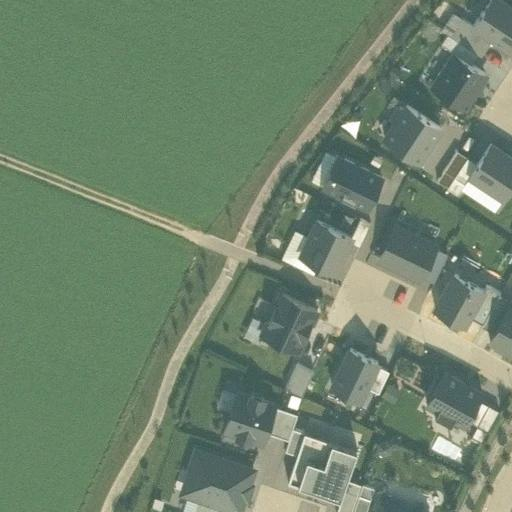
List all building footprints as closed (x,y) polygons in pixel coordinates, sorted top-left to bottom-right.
[(511,44),(511,8),(499,0),(488,0),(473,25),(492,38),(509,49),(511,44)] [(473,25),(463,18),(451,36),(457,40),(477,54),(481,56),(492,38),(473,25)] [(447,34),(441,44),(451,51),(457,40),(447,34)] [(457,40),(451,51),(456,54),(471,64),(477,54),(457,40)] [(441,78),(433,89),(461,107),(484,73),(471,64),(456,54),(449,66),(445,63),(437,75),(441,78)] [(403,109),(399,106),(391,119),(395,122),(384,138),(417,161),(439,127),(406,104),(403,109)] [(511,182),(511,158),(490,144),(477,164),(469,175),(503,197),(511,182)] [(310,179),(323,186),(330,171),(328,170),(336,155),(325,150),(310,179)] [(447,187),(467,157),(457,150),(437,180),(447,187)] [(336,154),(336,155),(328,170),(330,171),(323,186),(340,194),(340,195),(353,202),(354,200),(366,206),(381,176),(336,154)] [(469,175),(477,164),(467,157),(447,187),(457,194),(469,175)] [(360,218),(351,236),(349,240),(360,245),(371,223),(360,218)] [(351,236),(317,220),(301,255),(334,271),(349,240),(351,236)] [(395,226),(380,258),(418,276),(419,275),(433,246),(433,244),(395,226)] [(447,253),(433,246),(419,275),(433,282),(447,253)] [(483,289),(454,273),(434,309),(463,325),(468,315),(483,289)] [(486,284),(483,289),(468,315),(482,324),(499,294),(500,292),(486,284)] [(316,308),(282,291),(262,333),(296,350),(316,308)] [(482,324),(481,325),(494,332),(508,305),(509,305),(511,301),(499,294),(482,324)] [(494,332),(489,340),(497,344),(495,346),(509,353),(510,351),(511,352),(511,306),(509,305),(508,305),(494,332)] [(377,361),(350,348),(331,386),(359,399),(365,386),(376,364),(377,361)] [(313,370),(297,362),(285,387),(301,395),(313,370)] [(388,370),(376,364),(365,386),(378,392),(388,370)] [(466,419),(478,398),(481,391),(444,371),(426,403),(437,409),(434,414),(450,423),(453,418),(463,424),(466,419)] [(274,405),(275,403),(262,398),(263,396),(250,392),(250,394),(237,390),(224,428),(237,432),(236,434),(249,439),(250,436),(262,440),(266,431),(274,405)] [(498,409),(478,398),(466,419),(476,425),(471,435),(481,441),(498,409)] [(274,405),(266,431),(288,439),(292,426),(297,412),(274,405)] [(304,430),(292,426),(288,439),(285,449),(296,453),(304,430)] [(357,448),(304,430),(296,453),(287,480),(340,498),(347,477),(357,448)] [(253,467),(196,448),(181,491),(196,496),(231,508),(239,510),(253,467)] [(349,511),(360,482),(347,477),(340,498),(335,511),(337,511),(349,511)] [(351,511),(364,511),(374,487),(362,482),(351,511)] [(229,511),(231,508),(196,496),(191,511),(229,511)] [(421,511),(384,499),(379,511),(421,511)]
